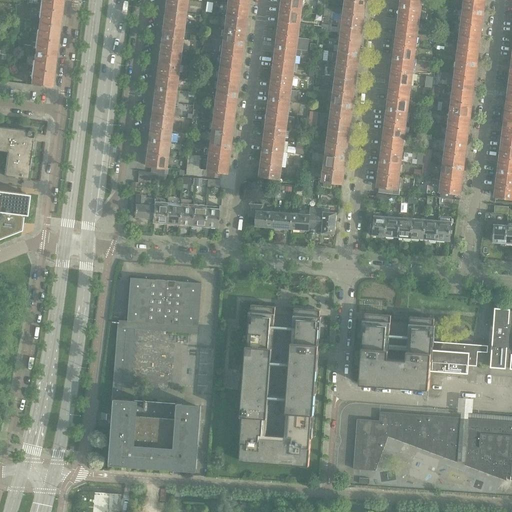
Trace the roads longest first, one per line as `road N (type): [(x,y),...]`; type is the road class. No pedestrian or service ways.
road 1 (residential): [(52,474),(511,509)]
road 2 (residential): [(466,275),(500,0)]
road 3 (residential): [(382,0),(348,268)]
road 4 (residential): [(230,258),(263,0)]
road 5 (primary): [(95,0),(64,244)]
road 6 (residential): [(87,221),(118,198),(143,0)]
road 7 (primary): [(52,474),(86,246)]
road 8 (primary): [(87,221),(117,0)]
road 9 (residential): [(44,242),(11,423),(31,441)]
road 10 (primary): [(64,244),(31,441)]
road 11 (residential): [(230,258),(86,246)]
road 12 (residential): [(63,111),(44,242)]
